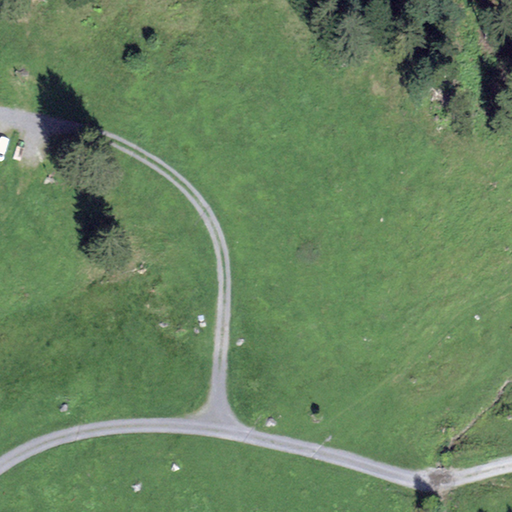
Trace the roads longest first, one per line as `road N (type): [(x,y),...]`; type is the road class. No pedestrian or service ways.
road 1 (track): [(511,466),(448,478),(219,429),(112,430),(16,457),(0,471)]
road 2 (track): [(219,429),(224,256),(192,187),(134,143),(24,113)]
